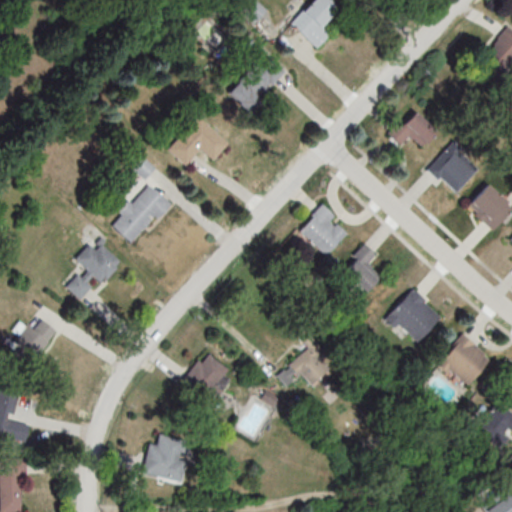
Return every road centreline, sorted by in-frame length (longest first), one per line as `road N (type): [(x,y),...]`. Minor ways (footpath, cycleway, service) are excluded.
road 1 (residential): [(91,511),(96,436),(110,397),(145,346),(328,145)]
road 2 (residential): [(511,309),(328,145)]
road 3 (residential): [(328,145),(459,0)]
